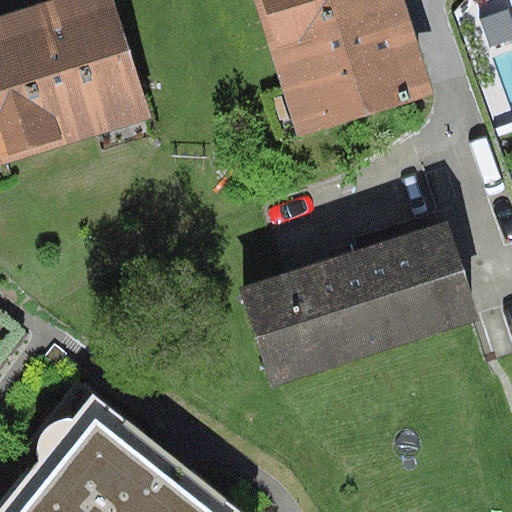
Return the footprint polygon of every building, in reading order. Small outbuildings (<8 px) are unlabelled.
[(113,0),(64,0),(0,20),(0,165),(150,118),(113,0)] [(113,0),(150,118),(163,161),(292,120),(254,0),(113,0)] [(254,0),(292,120),(298,135),(431,93),(401,0),(254,0)] [(441,225),(244,288),(275,385),(472,322),(441,225)] [(243,511),(80,386),(0,489),(0,511),(243,511)]
